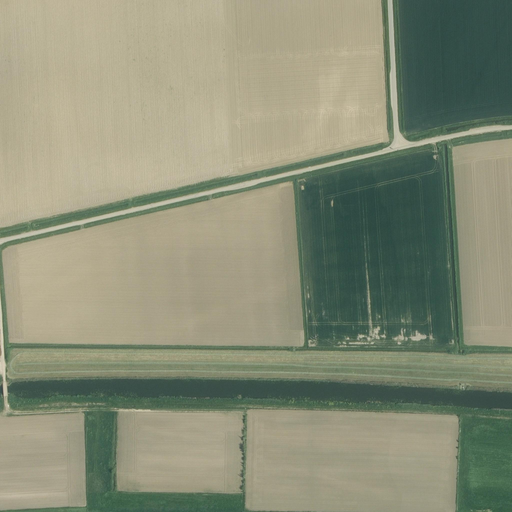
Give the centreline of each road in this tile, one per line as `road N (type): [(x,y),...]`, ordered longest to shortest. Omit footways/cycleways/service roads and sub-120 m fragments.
road 1 (unclassified): [(0,242),(399,147)]
road 2 (unclassified): [(390,0),(399,147)]
